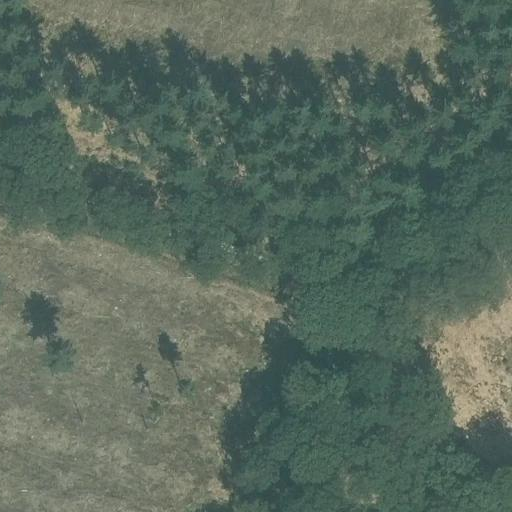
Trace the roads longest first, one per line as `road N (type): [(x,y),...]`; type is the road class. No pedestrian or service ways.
road 1 (track): [(511,219),(402,282),(0,150)]
road 2 (track): [(402,282),(297,511)]
